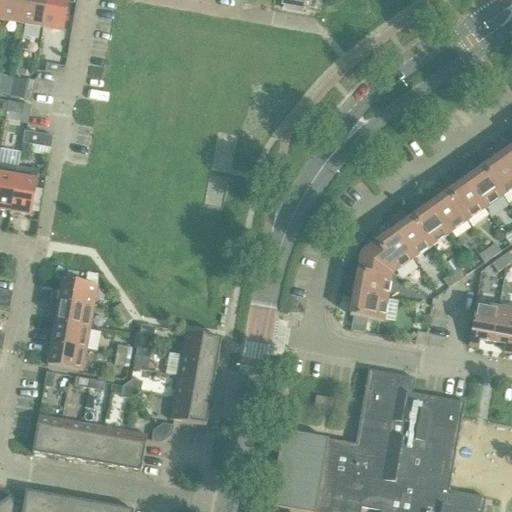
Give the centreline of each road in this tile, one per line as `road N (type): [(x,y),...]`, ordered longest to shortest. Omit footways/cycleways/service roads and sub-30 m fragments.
road 1 (tertiary): [(504,0),(390,78),(348,121),(312,169),(286,225)]
road 2 (residential): [(511,114),(362,221),(336,265),(320,339)]
road 3 (tertiary): [(286,225),(353,145),(511,28)]
road 4 (residential): [(28,249),(41,241),(60,108),(87,0)]
road 5 (residential): [(225,509),(6,472)]
road 6 (tertiary): [(256,328),(225,509)]
road 7 (residential): [(0,427),(28,249)]
road 8 (residential): [(484,367),(320,339)]
road 9 (residential): [(311,23),(181,0)]
